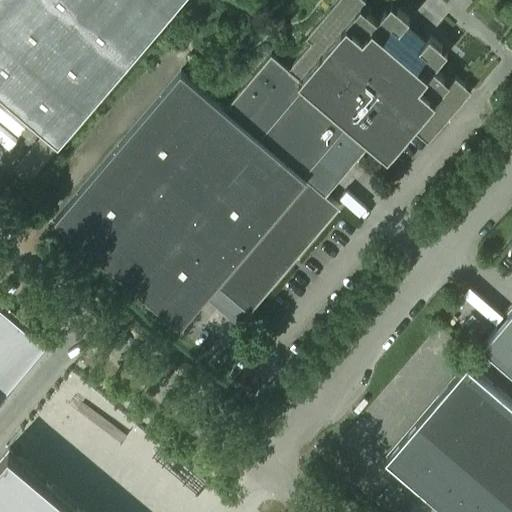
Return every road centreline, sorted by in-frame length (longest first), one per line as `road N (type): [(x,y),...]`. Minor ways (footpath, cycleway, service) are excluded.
road 1 (unclassified): [(276,480),(511,185)]
road 2 (unclassified): [(276,480),(0,248)]
road 3 (unknown): [(0,145),(51,188),(64,185),(194,50)]
road 4 (unknown): [(0,440),(96,328)]
